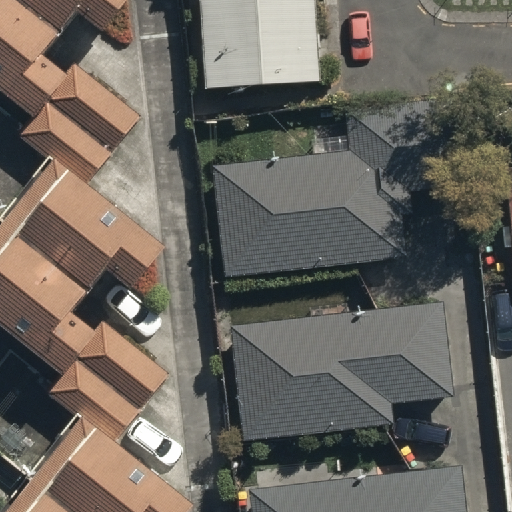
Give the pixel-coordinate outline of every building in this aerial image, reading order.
[(0,0),(0,91),(35,119),(21,136),(88,189),(144,118),(77,66),(68,77),(47,60),(81,17),(107,38),(137,0),(0,0)] [(322,85),(316,0),(202,0),(208,92),(322,85)] [(350,122),(354,151),(214,171),(229,282),(408,256),(399,193),(483,181),(472,105),(350,122)] [(171,376),(105,324),(95,336),(73,319),(108,275),(134,296),(168,254),(57,166),(0,237),(0,328),(62,377),(49,394),(116,446),(171,376)] [(456,398),(446,305),(234,328),(247,446),(397,429),(394,405),(456,398)] [(196,511),(87,425),(17,511),(196,511)] [(469,511),(465,468),(252,493),(254,511),(469,511)]
